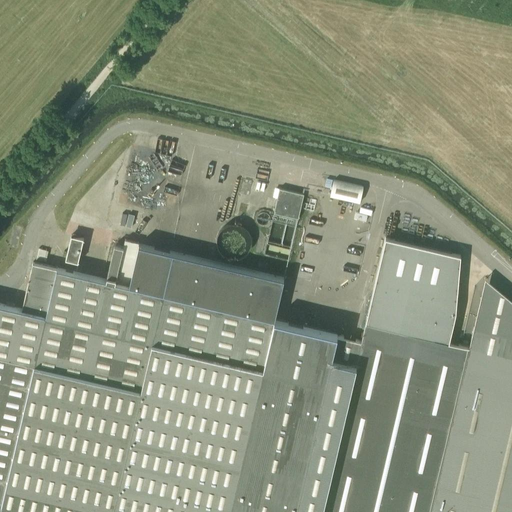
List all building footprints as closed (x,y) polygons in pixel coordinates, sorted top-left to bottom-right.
[(363,186),(333,180),(330,195),(360,202),(363,186)] [(274,212),(298,218),(303,194),(279,188),(274,212)] [(270,220),(270,218),(270,217),(269,215),(268,214),(267,213),(266,212),(264,211),(262,211),(261,212),(259,213),(258,214),(257,215),(256,217),(256,218),(256,220),(257,222),(258,223),(259,224),(261,225),(262,225),(264,225),(266,225),(267,224),(268,223),(269,222),(270,220)] [(252,243),(252,240),(252,238),(251,235),(250,233),(249,230),(247,228),(245,226),(243,225),(241,224),(238,223),(236,223),(233,223),(230,223),(228,224),(225,225),(223,226),(221,228),(220,230),(218,233),(217,235),(217,238),(217,240),(217,243),(217,245),(218,248),(220,250),(221,252),(223,254),(225,255),(228,257),(230,257),(233,258),(236,258),(238,257),(241,257),(243,255),(245,254),(247,252),(249,250),(250,248),(251,245),(252,243)] [(74,235),(68,259),(80,262),(86,238),(74,235)] [(0,511),(511,511),(511,301),(485,280),(469,346),(449,342),(456,312),(461,255),(386,237),(361,340),(337,335),(337,333),(274,319),(284,278),(139,244),(139,242),(125,239),(123,246),(114,244),(106,279),(33,262),(22,308),(14,306),(15,303),(7,301),(6,305),(0,303),(0,511)]
